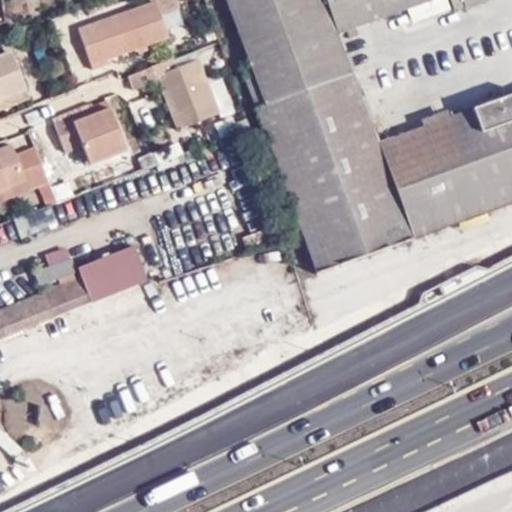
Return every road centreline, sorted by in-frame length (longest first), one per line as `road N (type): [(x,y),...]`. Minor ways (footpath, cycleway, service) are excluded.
road 1 (motorway): [(511,327),(129,511)]
road 2 (motorway): [(255,511),(511,388)]
road 3 (motorway): [(272,511),(511,413)]
road 4 (unclassified): [(0,263),(209,182)]
